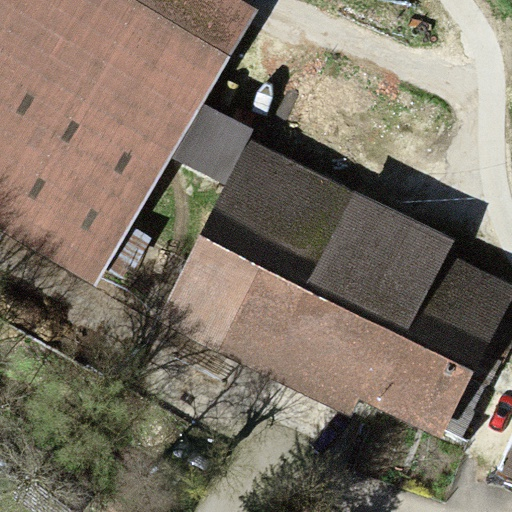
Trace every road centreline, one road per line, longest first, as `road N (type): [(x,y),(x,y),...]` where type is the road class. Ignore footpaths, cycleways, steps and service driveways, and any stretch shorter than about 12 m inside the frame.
road 1 (track): [(449,0),(471,34),(511,196)]
road 2 (unknown): [(206,511),(236,379)]
